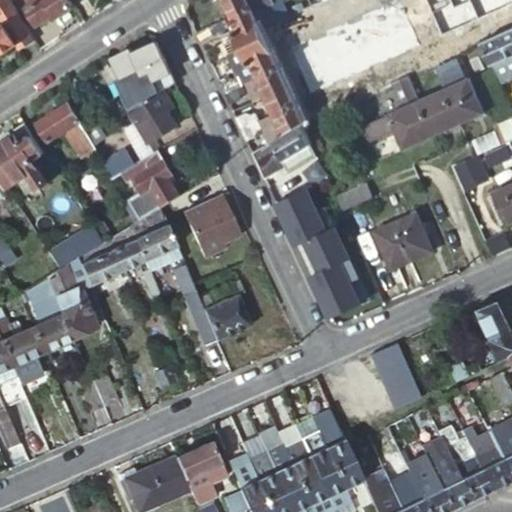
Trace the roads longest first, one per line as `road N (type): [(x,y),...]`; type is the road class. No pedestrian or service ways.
road 1 (residential): [(161,0),(323,352)]
road 2 (residential): [(323,352),(0,495)]
road 3 (residential): [(511,269),(323,352)]
road 4 (residential): [(0,99),(154,0)]
